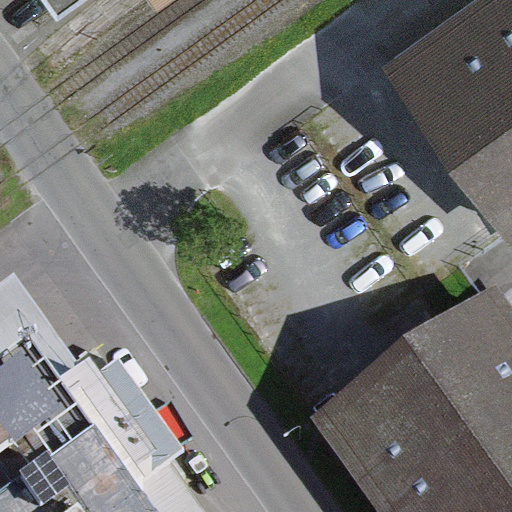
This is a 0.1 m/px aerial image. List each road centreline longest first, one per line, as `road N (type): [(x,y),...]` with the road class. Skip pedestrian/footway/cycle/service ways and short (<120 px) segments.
road 1 (unclassified): [(415,0),(95,211)]
road 2 (unclassified): [(310,511),(95,211)]
road 3 (unclassified): [(95,211),(0,86)]
